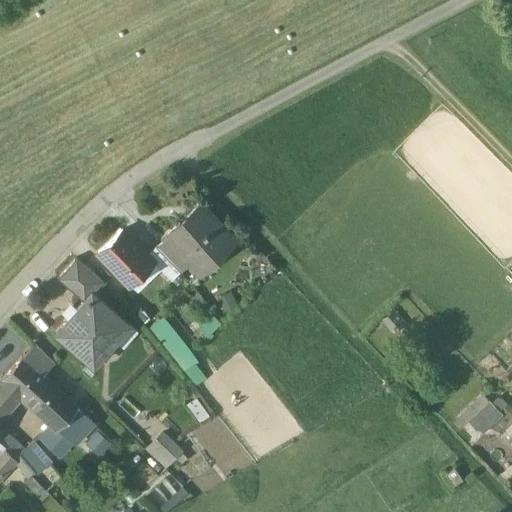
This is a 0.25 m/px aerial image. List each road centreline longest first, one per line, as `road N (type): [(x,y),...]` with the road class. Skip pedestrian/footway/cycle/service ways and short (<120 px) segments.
road 1 (track): [(508,511),(182,167),(493,0)]
road 2 (residential): [(0,324),(119,205),(182,167)]
